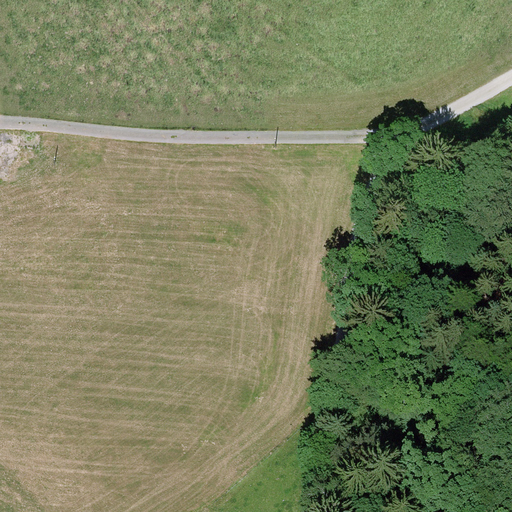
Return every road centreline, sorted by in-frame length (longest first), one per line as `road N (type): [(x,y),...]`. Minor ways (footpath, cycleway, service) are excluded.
road 1 (track): [(0,121),(221,138),(393,134)]
road 2 (track): [(313,511),(358,230),(393,134)]
road 3 (track): [(393,134),(511,75)]
